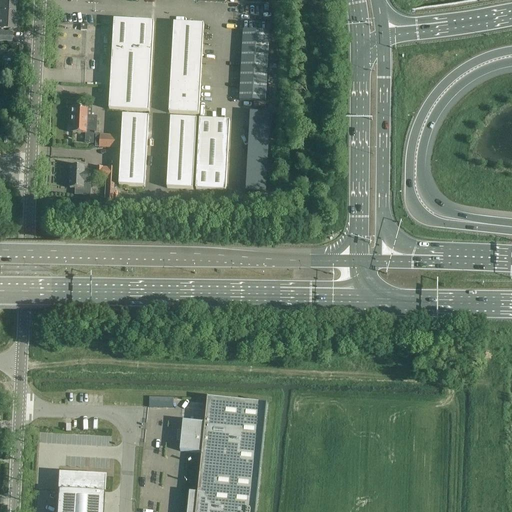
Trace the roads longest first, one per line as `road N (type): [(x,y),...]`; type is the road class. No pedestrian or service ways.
road 1 (unclassified): [(17,408),(40,0)]
road 2 (primary): [(0,291),(364,295)]
road 3 (primary): [(357,261),(0,250)]
road 4 (motorway): [(489,224),(421,218),(410,202),(408,158),(436,90),(468,64),(511,50)]
road 5 (motorway): [(489,224),(432,203),(420,180),(421,151),(449,94),(475,74),(511,62)]
road 6 (secondary): [(377,261),(382,34)]
road 7 (trunk): [(360,47),(357,261)]
road 8 (unclassified): [(17,408),(127,416),(123,511)]
road 9 (trunk): [(364,295),(511,297)]
road 10 (trunk): [(511,265),(377,261)]
road 11 (motorway): [(511,15),(382,34)]
